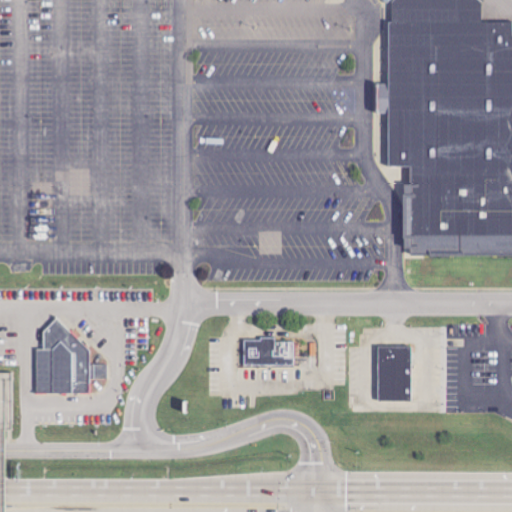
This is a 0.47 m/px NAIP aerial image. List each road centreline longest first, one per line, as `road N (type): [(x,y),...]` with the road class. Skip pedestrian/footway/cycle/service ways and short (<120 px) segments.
road 1 (primary): [(511,494),(0,490)]
road 2 (residential): [(511,304),(184,303)]
road 3 (residential): [(277,423),(185,448),(0,451)]
road 4 (residential): [(184,303),(175,353),(142,401),(141,448)]
